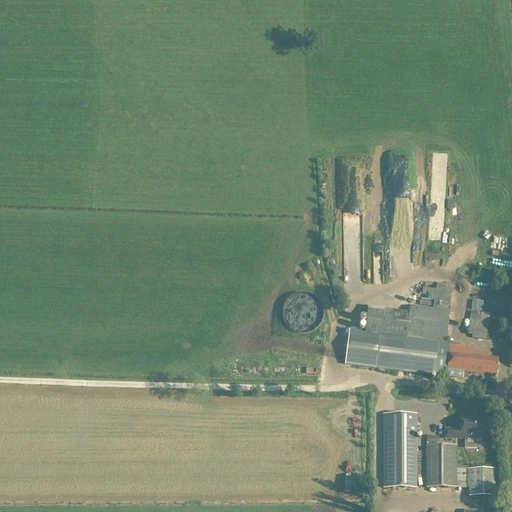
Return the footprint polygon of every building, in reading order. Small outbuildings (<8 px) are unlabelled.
[(350,331),(346,364),(375,368),(462,379),(463,373),(482,375),(482,374),(497,375),(498,360),(488,359),(489,353),(473,351),(473,348),(450,345),(450,344),(445,344),(453,283),(447,282),(446,285),(437,283),(436,290),(422,287),(420,299),(434,300),(433,307),(432,307),(432,302),(420,300),(420,306),(411,304),(410,307),(410,314),(368,309),(366,333),(350,331)] [(316,295),(290,294),(289,326),(315,327),(316,295)] [(473,335),(472,338),(490,340),(491,334),(487,333),(488,320),(480,320),(480,312),(470,312),(468,334),(473,335)] [(303,338),(297,381),(321,384),(327,341),(303,338)] [(383,488),(416,488),(416,415),(383,415),(383,488)] [(484,439),(483,429),(483,419),(469,419),(469,417),(460,417),(460,430),(445,430),(445,439),(484,439)] [(468,470),(468,469),(455,469),(455,447),(426,447),(427,488),(455,488),(455,487),(469,488),(469,497),(495,497),(495,470),(468,470)]
